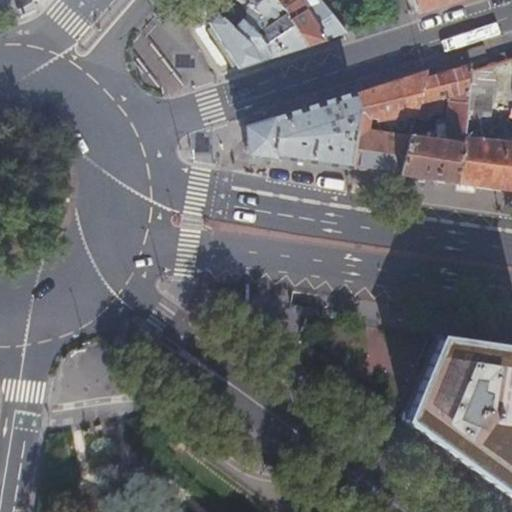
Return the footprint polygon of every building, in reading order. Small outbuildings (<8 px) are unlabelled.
[(282,14),(273,0),(202,0),(192,11),(188,17),(187,21),(187,26),(190,34),(202,53),(213,71),(229,60),(235,70),(303,48),(286,21),(282,14)] [(273,0),(282,14),(303,48),(343,36),(315,0),(273,0)] [(404,0),(409,14),(442,4),(453,0),(404,0)] [(467,73),(468,66),(423,79),(413,117),(407,139),(397,176),(411,178),(425,181),(429,181),(440,183),(454,185),(467,73)] [(511,193),(511,109),(510,125),(511,124),(511,144),(509,144),(509,139),(499,138),(498,143),(486,141),(489,121),(485,120),(491,66),(467,73),(454,185),(470,187),(494,190),(511,193)] [(356,112),(353,131),(364,133),(366,118),(374,119),(374,121),(413,117),(423,79),(425,72),(351,96),(356,112)] [(327,166),(347,169),(353,131),(356,112),(351,96),(243,131),(244,142),(246,154),(288,161),(322,166),(327,166)] [(353,131),(347,169),(397,176),(407,139),(364,133),(353,131)] [(423,377),(406,422),(504,493),(511,482),(511,350),(470,344),(437,339),(423,377)]
